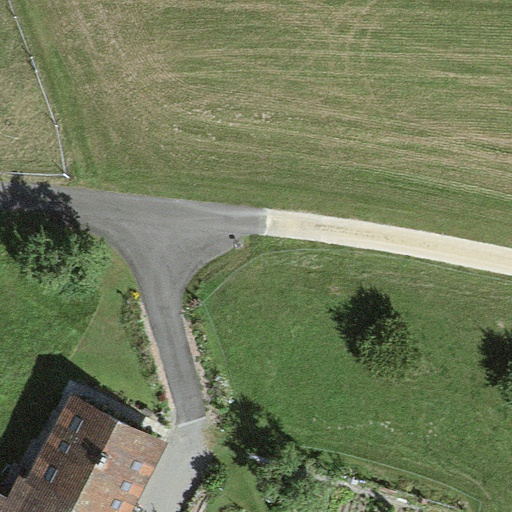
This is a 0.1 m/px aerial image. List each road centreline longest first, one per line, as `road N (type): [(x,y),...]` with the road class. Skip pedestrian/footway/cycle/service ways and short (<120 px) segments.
road 1 (residential): [(0,196),(266,221)]
road 2 (track): [(511,265),(266,221)]
